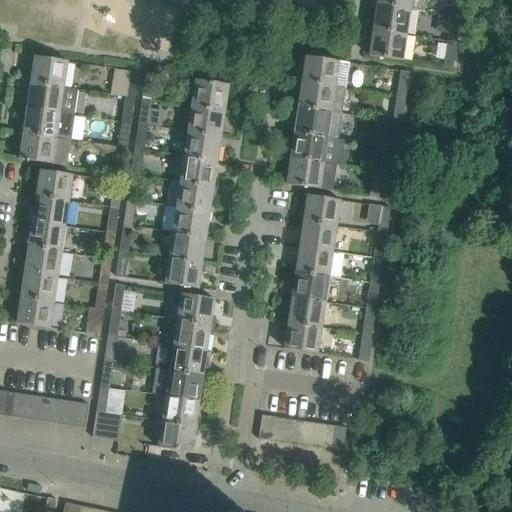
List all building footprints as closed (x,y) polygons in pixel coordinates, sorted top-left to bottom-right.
[(410,11),(411,0),(377,0),(377,6),(410,11)] [(452,0),(451,9),(461,11),(462,0),(452,0)] [(406,36),(410,11),(377,6),(373,31),(406,36)] [(450,17),(448,35),(457,36),(460,18),(450,17)] [(402,62),(406,36),(373,31),(369,57),(402,62)] [(447,42),(444,60),(453,61),(456,43),(447,42)] [(302,83),(345,89),(348,63),(306,57),(302,83)] [(65,89),(69,63),(35,58),(31,84),(65,89)] [(400,71),(397,89),(407,90),(410,73),(400,71)] [(130,72),(127,89),(136,91),(139,73),(130,72)] [(225,111),(229,85),(196,80),(192,106),(225,111)] [(145,81),(142,99),(152,101),(154,83),(145,81)] [(341,113),(345,89),(302,83),(298,108),(332,113),(332,112),(341,113)] [(61,114),(65,89),(31,84),(27,109),(61,114)] [(396,97),(394,115),(403,116),(406,98),(396,97)] [(125,106),(122,123),(131,125),(134,107),(125,106)] [(221,137),(225,111),(192,106),(188,132),(221,137)] [(141,107),(138,125),(148,126),(150,108),(141,107)] [(332,112),(332,113),(298,108),(294,133),(328,139),(328,137),(337,139),(341,113),(332,112)] [(57,138),(61,114),(27,109),(24,134),(57,139),(57,138)] [(392,122),(390,140),(399,142),(402,124),(392,122)] [(122,123),(119,141),(128,142),(131,125),(122,123)] [(137,132),(135,150),(144,151),(147,133),(137,132)] [(218,162),(221,137),(188,132),(184,157),(218,162)] [(336,164),(339,165),(343,140),(337,139),(328,137),(328,139),(294,133),(290,159),(335,166),(336,164)] [(66,167),(70,141),(70,140),(57,138),(57,139),(24,134),(20,160),(66,167)] [(389,148),(386,165),(395,167),(398,149),(389,148)] [(117,156),(114,174),(123,175),(126,158),(117,156)] [(134,157),(131,175),(140,177),(143,159),(134,157)] [(214,188),(218,162),(184,157),(180,183),(214,188)] [(333,192),(335,166),(290,159),(286,185),(333,192)] [(76,187),(86,186),(86,161),(75,161),(76,187)] [(40,171),(37,197),(70,202),(74,176),(40,171)] [(385,173),(382,191),(392,192),(394,174),(385,173)] [(114,182),(112,200),(121,201),(123,184),(114,182)] [(130,183),(127,201),(136,202),(139,184),(130,183)] [(210,213),(214,188),(180,183),(177,208),(210,213)] [(307,195),(304,221),(337,226),(341,200),(307,195)] [(66,227),(70,202),(37,197),(33,222),(66,227)] [(207,238),(210,213),(177,208),(164,206),(161,229),(173,231),(173,233),(207,238)] [(382,206),(379,224),(388,225),(391,207),(382,206)] [(126,208),(123,226),(133,227),(135,210),(126,208)] [(109,215),(107,233),(116,234),(119,216),(109,215)] [(333,251),(337,226),(304,221),(300,246),(333,251)] [(63,252),(66,227),(33,222),(29,247),(63,252)] [(107,233),(104,251),(113,252),(116,234),(107,233)] [(203,264),(207,238),(173,233),(169,259),(203,264)] [(122,234),(120,251),(129,253),(131,235),(122,234)] [(377,239),(374,257),(383,259),(386,241),(377,239)] [(330,277),(333,251),(300,246),(296,272),(330,277)] [(59,278),(63,252),(29,247),(25,273),(59,278)] [(374,257),(371,275),(381,276),(383,259),(374,257)] [(119,259),(116,277),(125,278),(128,260),(119,259)] [(199,290),(203,264),(169,259),(166,284),(199,290)] [(102,266),(99,284),(109,285),(111,267),(102,266)] [(326,302),(330,277),(296,272),(293,297),(326,302)] [(55,303),(59,278),(25,273),(23,288),(20,287),(18,298),(55,303)] [(99,284),(97,302),(106,303),(109,285),(99,284)] [(116,285),(113,303),(122,305),(125,287),(116,285)] [(369,290),(366,308),(376,309),(378,291),(369,290)] [(211,326),(215,300),(182,295),(178,321),(211,326)] [(322,327),(326,302),(293,297),(289,322),(322,327)] [(51,329),(55,303),(18,298),(17,308),(20,309),(18,324),(51,329)] [(101,337),(105,310),(96,309),(90,308),(86,335),(101,337)] [(366,308),(364,326),(373,327),(376,309),(366,308)] [(111,318),(108,336),(117,338),(120,320),(111,318)] [(208,351),(211,326),(178,321),(174,346),(208,351)] [(319,353),(322,327),(289,322),(285,321),(284,332),(287,333),(285,348),(319,353)] [(108,338),(104,362),(113,363),(129,365),(129,364),(131,348),(132,340),(117,338),(108,336),(108,338)] [(361,341),(359,359),(368,360),(371,342),(361,341)] [(204,377),(208,351),(174,346),(171,369),(170,372),(204,377)] [(200,402),(204,377),(170,372),(171,369),(156,367),(152,394),(167,396),(166,397),(200,402)] [(103,369),(100,387),(110,388),(112,371),(103,369)] [(100,387),(98,405),(107,406),(110,388),(100,387)] [(13,417),(17,394),(5,392),(1,416),(13,417)] [(25,419),(29,396),(17,394),(13,417),(25,419)] [(38,421),(41,398),(29,396),(25,419),(38,421)] [(196,427),(200,402),(166,397),(163,422),(196,427)] [(50,423),(53,400),(41,398),(38,421),(50,423)] [(62,425),(65,402),(53,400),(50,423),(62,425)] [(74,427),(77,404),(65,402),(62,425),(74,427)] [(90,406),(77,404),(74,427),(86,429),(90,406)] [(118,442),(121,419),(105,416),(106,414),(97,412),(93,439),(118,442)] [(271,441),(275,418),(263,416),(259,439),(271,441)] [(284,443),(287,420),(275,418),(271,441),(284,443)] [(296,445),(299,421),(287,420),(284,443),(296,445)] [(308,447),(311,423),(299,421),(296,445),(308,447)] [(192,453),(196,427),(163,422),(159,448),(192,453)] [(320,448),(324,425),(311,423),(308,447),(320,448)] [(332,450),(336,427),(324,425),(320,448),(332,450)] [(348,429),(336,427),(332,450),(345,452),(348,429)] [(47,499),(44,511),(53,511),(56,501),(47,499)] [(76,511),(78,506),(66,503),(64,511),(76,511)]
